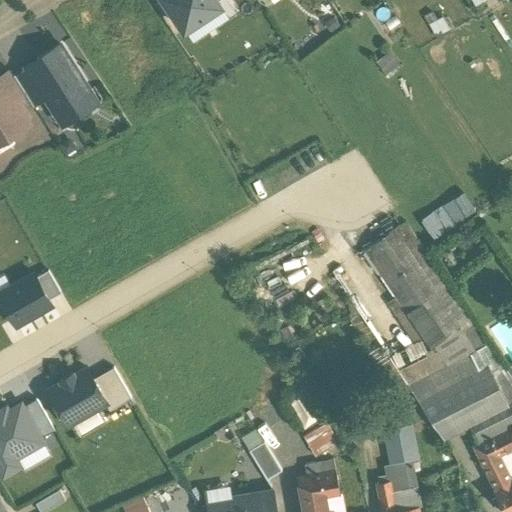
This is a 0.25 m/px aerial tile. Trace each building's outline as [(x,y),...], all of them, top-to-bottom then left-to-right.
[(218,8),(213,0),(163,0),(161,2),(184,37),(221,13),(218,8)] [(473,15),(485,7),(480,0),(472,0),(467,4),(473,15)] [(438,50),(450,42),(438,21),(425,28),(438,50)] [(62,54),(27,77),(62,130),(97,107),(62,54)] [(14,85),(33,114),(46,106),(27,77),(14,85)] [(14,85),(10,78),(0,84),(0,87),(13,108),(25,101),(14,85)] [(0,87),(0,146),(27,130),(13,108),(0,87)] [(424,260),(406,234),(365,261),(431,357),(435,355),(447,374),(408,396),(444,450),(470,437),(511,415),(511,391),(506,383),(424,260)] [(48,281),(36,288),(49,310),(60,304),(48,281)] [(0,303),(0,308),(16,337),(52,316),(49,310),(36,288),(34,284),(0,303)] [(114,378),(93,390),(106,414),(110,421),(131,410),(114,378)] [(61,393),(48,400),(68,435),(106,414),(93,390),(86,379),(73,386),(72,385),(60,391),(61,393)] [(36,409),(22,417),(40,449),(54,441),(36,409)] [(22,417),(21,414),(0,426),(0,482),(3,487),(20,478),(15,469),(43,453),(40,449),(22,417)] [(511,415),(470,437),(478,456),(492,450),(511,440),(511,415)] [(406,426),(382,431),(384,442),(409,437),(406,426)] [(337,456),(325,436),(302,449),(314,469),(337,456)] [(409,437),(384,442),(391,477),(410,474),(410,475),(417,473),(410,437),(409,437)] [(511,440),(492,450),(500,466),(511,460),(511,440)] [(511,490),(500,466),(492,450),(478,456),(475,458),(496,500),(511,492),(511,490)] [(282,483),(264,453),(249,463),(267,492),(282,483)] [(511,460),(500,466),(511,490),(511,460)] [(332,472),(304,478),(306,490),(335,484),(332,472)] [(416,511),(410,475),(410,474),(391,477),(391,478),(388,486),(377,489),(378,495),(376,495),(378,511),(416,511)] [(306,490),(298,492),(301,511),(309,511),(321,510),(339,506),(335,484),(306,490)] [(511,511),(511,492),(496,500),(495,501),(500,511),(511,511)] [(59,501),(40,511),(64,511),(65,511),(59,501)]
